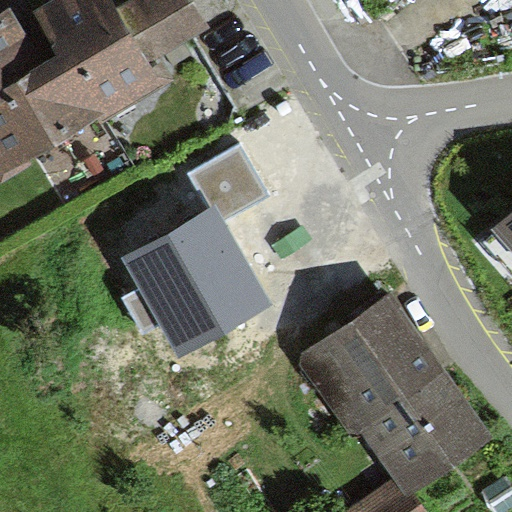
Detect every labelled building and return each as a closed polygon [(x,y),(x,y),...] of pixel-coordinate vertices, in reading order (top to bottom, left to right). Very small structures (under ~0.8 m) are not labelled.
[(62,45),(0,78),(0,146),(94,96),(100,108),(151,80),(139,58),(194,28),(179,0),(124,0),(111,7),(107,0),(43,0),(38,3),(62,45)] [(0,77),(28,62),(0,10),(0,77)] [(240,147),(194,173),(213,207),(222,224),(268,198),(240,147)] [(213,207),(123,259),(141,290),(122,301),(142,336),(159,326),(177,356),(270,305),(229,235),(222,224),(213,207)] [(511,209),(497,223),(511,239),(511,209)] [(464,395),(394,293),(303,350),(302,362),(347,427),(360,432),(392,477),(406,495),(411,491),(492,434),(464,395)] [(392,477),(342,511),(426,511),(411,491),(406,495),(392,477)]
